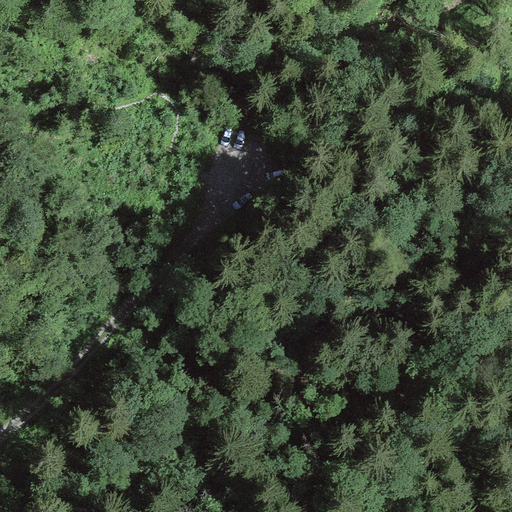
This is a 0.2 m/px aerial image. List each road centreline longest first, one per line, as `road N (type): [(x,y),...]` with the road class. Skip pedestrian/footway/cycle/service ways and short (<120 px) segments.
road 1 (track): [(145,286),(0,439)]
road 2 (track): [(220,153),(199,216),(145,286)]
